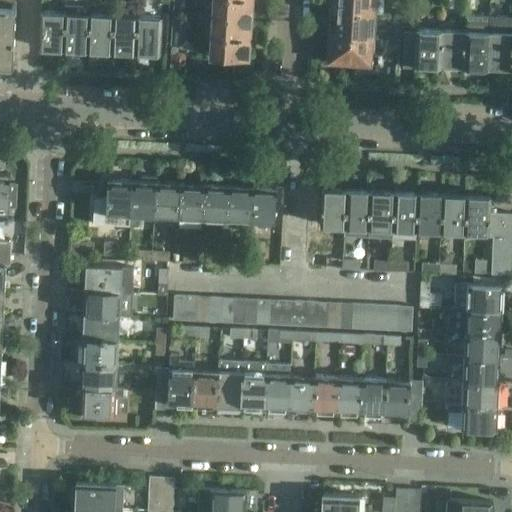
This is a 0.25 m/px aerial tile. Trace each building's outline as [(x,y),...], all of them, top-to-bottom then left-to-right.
[(15,2),(14,0),(0,0),(0,58),(11,59),(12,59),(12,57),(12,43),(13,43),(14,8),(16,8),(16,2),(15,2)] [(251,0),(213,0),(210,55),(248,58),(251,0)] [(372,13),(373,0),(331,0),(331,10),(372,13)] [(183,12),(184,4),(174,3),(173,12),(183,12)] [(371,37),(372,13),(331,10),(331,11),(328,14),(328,22),(330,24),(329,35),(371,37)] [(63,48),(64,12),(40,11),(38,47),(63,48)] [(87,49),(88,13),(64,12),(63,48),(87,49)] [(182,20),(183,12),(173,12),(172,20),(184,21),(184,20),(182,20)] [(111,50),(112,14),(88,13),(87,49),(111,50)] [(135,51),(136,15),(112,14),(111,50),(135,51)] [(161,16),(136,15),(135,51),(159,53),(161,16)] [(183,45),(184,21),(172,20),(171,44),(183,45)] [(511,69),(511,44),(511,22),(489,22),(489,32),(487,68),(511,69)] [(439,66),(441,29),(416,28),(416,32),(404,31),(403,44),(416,45),(415,65),(439,66)] [(463,67),(464,31),(441,29),(439,66),(463,67)] [(487,68),(489,32),(464,31),(463,67),(487,68)] [(370,52),(371,37),(329,35),(329,41),(326,43),(326,51),(328,54),(328,60),(330,60),(333,63),(338,64),(340,61),(377,64),(378,53),(370,52)] [(415,69),(415,65),(416,45),(403,44),(402,68),(415,69)] [(10,174),(0,173),(0,209),(8,210),(10,174)] [(129,225),(130,215),(131,179),(107,178),(106,197),(94,197),(92,224),(129,225)] [(153,217),(155,180),(131,179),(130,215),(153,217)] [(177,218),(179,182),(155,180),(153,217),(177,218)] [(201,219),(203,183),(179,182),(177,218),(201,219)] [(225,220),(227,184),(203,183),(201,219),(225,220)] [(249,221),(251,185),(227,184),(225,220),(249,221)] [(276,186),(251,185),(249,221),(274,222),(276,186)] [(344,225),(346,189),(321,188),(319,224),(344,225)] [(367,226),(369,190),(346,189),(344,225),(367,226)] [(392,227),(394,191),(369,190),(367,226),(392,227)] [(416,228),(418,192),(394,191),(392,227),(416,228)] [(440,230),(441,194),(418,192),(416,228),(440,230)] [(464,231),(465,195),(441,194),(440,230),(464,231)] [(511,243),(511,212),(489,212),(490,196),(465,195),(464,231),(488,232),(488,234),(492,234),(491,273),(511,274),(511,243)] [(0,240),(0,253),(10,254),(10,241),(0,240)] [(104,242),(103,254),(116,254),(117,242),(104,242)] [(152,260),(152,250),(135,250),(134,259),(152,260)] [(169,251),(152,250),(152,260),(169,260),(169,251)] [(200,261),(200,252),(183,251),(183,260),(200,261)] [(217,253),(200,252),(200,261),(217,262),(217,253)] [(439,252),(438,263),(438,273),(456,273),(456,264),(451,264),(451,257),(447,252),(439,252)] [(9,266),(10,254),(0,253),(0,264),(5,265),(5,266),(9,266)] [(247,264),(248,254),(231,253),(231,263),(247,264)] [(265,255),(248,254),(247,264),(265,265),(265,255)] [(341,268),(342,258),(326,258),(326,268),(341,268)] [(360,259),(342,258),(341,268),(359,269),(360,259)] [(487,260),(475,259),(474,273),(486,273),(487,260)] [(391,270),(391,260),(374,260),(373,269),(391,270)] [(408,261),(391,260),(391,270),(408,271),(408,261)] [(438,273),(438,263),(422,263),(421,272),(438,273)] [(85,265),(84,289),(120,291),(121,266),(85,265)] [(430,280),(420,280),(420,293),(429,294),(430,280)] [(454,309),(466,309),(502,309),(503,284),(455,282),(454,309)] [(120,291),(84,289),(83,313),(119,315),(129,315),(130,292),(120,291)] [(429,307),(429,294),(420,293),(419,307),(429,307)] [(184,320),(185,294),(174,294),(173,319),(184,320)] [(195,320),(197,295),(185,294),(184,320),(195,320)] [(208,321),(209,295),(197,295),(195,320),(208,321)] [(219,321),(220,296),(209,295),(208,321),(219,321)] [(231,322),(232,296),(220,296),(219,321),(231,322)] [(243,322),(244,297),(232,296),(231,322),(243,322)] [(255,323),(256,297),(244,297),(243,322),(255,323)] [(267,323),(268,298),(256,297),(255,323),(267,323)] [(279,324),(280,299),(268,298),(267,323),(279,324)] [(291,325),(292,299),(280,299),(279,324),(291,325)] [(303,325),(305,300),(292,299),(291,325),(303,325)] [(315,326),(316,300),(305,300),(303,325),(315,326)] [(327,326),(328,301),(316,300),(315,326),(327,326)] [(339,327),(340,301),(328,301),(327,326),(339,327)] [(351,327),(352,302),(340,301),(339,327),(351,327)] [(363,328),(364,302),(352,302),(351,327),(363,328)] [(375,328),(376,303),(364,302),(363,328),(375,328)] [(387,329),(387,304),(376,303),(375,328),(387,329)] [(398,330),(400,304),(387,304),(387,329),(398,330)] [(412,305),(400,304),(398,330),(411,330),(412,305)] [(500,332),(502,309),(466,309),(465,331),(500,332)] [(118,339),(119,315),(83,313),(82,337),(118,339)] [(195,335),(196,326),(182,325),(182,334),(195,335)] [(208,336),(209,326),(196,326),(195,335),(208,336)] [(243,337),(244,328),(231,327),(230,336),(243,337)] [(257,328),(244,328),(243,337),(256,337),(257,328)] [(291,339),(292,330),(278,330),(278,339),(291,339)] [(315,340),(316,332),(292,330),(291,339),(315,340)] [(499,356),(500,332),(465,331),(464,354),(499,356)] [(340,342),(340,333),(316,332),(315,340),(340,342)] [(363,343),(364,334),(340,333),(340,342),(363,343)] [(387,344),(388,335),(364,334),(363,343),(387,344)] [(400,344),(400,336),(388,335),(387,344),(400,344)] [(117,363),(118,339),(82,337),(81,361),(117,363)] [(428,339),(418,339),(417,352),(427,353),(428,339)] [(426,366),(427,353),(417,352),(416,365),(426,366)] [(498,380),(499,356),(464,354),(462,379),(498,380)] [(116,387),(117,363),(81,361),(80,385),(116,387)] [(169,380),(169,368),(156,368),(156,380),(169,380)] [(191,405),(193,369),(169,368),(169,380),(168,404),(191,405)] [(214,406),(217,370),(193,369),(191,405),(214,406)] [(240,407),(242,371),(217,370),(214,406),(240,407)] [(264,408),(265,372),(242,371),(240,407),(264,408)] [(288,409),(290,373),(265,372),(264,408),(288,409)] [(312,410),(314,374),(290,373),(288,409),(312,410)] [(336,412),(338,375),(314,374),(312,410),(336,412)] [(360,413),(362,377),(338,375),(336,412),(360,413)] [(384,414),(386,378),(362,377),(360,413),(384,414)] [(410,391),(410,379),(386,378),(384,414),(407,415),(408,415),(410,391)] [(423,380),(410,379),(410,391),(422,391),(423,380)] [(497,404),(498,380),(462,379),(461,403),(497,404)] [(168,404),(169,380),(156,380),(155,409),(168,409),(168,404)] [(123,387),(116,387),(80,385),(79,410),(81,410),(80,415),(84,418),(92,418),(95,415),(96,410),(115,411),(115,396),(122,396),(123,387)] [(420,421),(422,391),(410,391),(408,415),(407,415),(407,420),(420,421)] [(496,429),(497,404),(461,403),(460,428),(496,429)] [(160,511),(161,476),(161,477),(150,476),(149,476),(147,510),(160,511)] [(172,511),(173,487),(174,477),(172,477),(162,477),(162,476),(161,476),(160,511),(172,511)] [(75,481),(74,507),(110,509),(110,508),(111,483),(75,481)] [(406,511),(408,488),(407,488),(397,488),(397,487),(396,487),(394,511),(406,511)] [(244,511),(246,490),(210,488),(208,511),(244,511)] [(419,511),(420,499),(420,488),(419,488),(419,489),(408,488),(406,511),(419,511)] [(322,493),(321,511),(357,511),(358,495),(322,493)] [(492,511),(493,501),(457,499),(447,499),(446,511),(492,511)]
